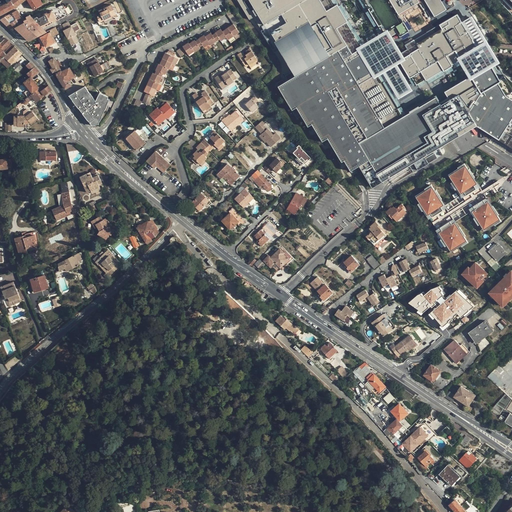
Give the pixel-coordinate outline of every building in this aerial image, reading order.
[(43,4),(40,0),(27,0),(34,10),(43,4)] [(246,0),(240,4),(249,19),(253,17),(259,27),(264,24),(292,72),(285,76),(287,80),(284,82),(282,80),(277,83),(278,85),(277,86),(297,119),(301,116),(307,127),(309,126),(311,129),(313,127),(322,142),(322,141),(324,144),(329,142),(332,146),(330,147),(333,153),(335,151),(341,162),(342,162),(344,165),(346,164),(350,171),(351,173),(354,172),(357,170),(355,168),(359,166),(363,172),(364,172),(373,187),(409,165),(411,169),(413,172),(418,170),(415,165),(425,159),(428,164),(437,158),(434,153),(425,158),(424,156),(459,135),(449,118),(450,117),(442,103),(440,104),(435,96),(402,116),(402,115),(403,114),(398,107),(398,108),(397,107),(398,106),(393,99),(392,98),(393,98),(388,91),(387,90),(387,89),(383,82),(382,82),(382,81),(378,74),(377,73),(375,74),(374,72),(373,70),(370,72),(360,54),(363,52),(360,48),(362,48),(346,22),(347,21),(337,4),(335,5),(331,0),(246,0)] [(362,0),(380,30),(383,35),(385,33),(388,38),(397,33),(399,37),(409,31),(398,14),(419,2),(417,0),(362,0)] [(440,0),(424,0),(434,17),(446,9),(440,0)] [(511,0),(502,0),(511,9),(511,0)] [(0,15),(15,8),(11,1),(2,6),(0,6),(0,15)] [(101,15),(100,15),(98,16),(97,17),(100,22),(111,16),(116,14),(111,6),(100,11),(101,15)] [(19,25),(20,24),(24,22),(23,21),(17,10),(12,13),(19,25)] [(21,34),(25,37),(43,28),(59,20),(53,10),(35,19),(29,15),(25,17),(26,19),(23,21),(24,22),(20,24),(19,25),(14,27),(21,34)] [(10,23),(6,26),(11,30),(14,27),(19,25),(12,13),(5,17),(10,23)] [(462,22),(457,14),(439,24),(439,25),(414,40),(414,39),(404,45),(407,49),(398,54),(401,59),(398,60),(409,77),(411,76),(416,85),(425,79),(426,80),(443,70),(443,71),(452,66),(452,65),(478,49),(476,46),(467,31),(462,22)] [(113,19),(111,16),(100,22),(97,17),(98,16),(97,15),(95,16),(100,26),(113,19)] [(472,16),(462,22),(467,31),(476,46),(478,49),(488,43),(472,16)] [(0,20),(6,26),(10,23),(5,17),(0,20)] [(64,30),(71,27),(69,22),(62,26),(64,30)] [(81,30),(77,24),(71,27),(64,30),(64,31),(71,45),(78,42),(74,35),(76,34),(75,33),(81,30)] [(233,25),(233,24),(227,28),(233,36),(238,32),(233,25)] [(29,41),(47,32),(43,28),(25,37),(29,41)] [(50,32),(52,36),(58,33),(55,28),(49,31),(50,32)] [(225,37),(227,40),(233,36),(227,28),(222,32),(225,37)] [(218,39),(220,41),(225,37),(222,32),(220,29),(214,33),(218,39)] [(364,35),(369,43),(377,38),(372,30),(364,35)] [(53,43),(48,33),(41,37),(46,47),(53,43)] [(218,39),(214,33),(211,36),(210,34),(204,37),(209,43),(210,45),(218,39)] [(202,45),(203,47),(209,43),(204,37),(203,35),(198,39),(202,45)] [(4,66),(8,69),(23,54),(6,39),(1,45),(0,43),(0,63),(0,64),(2,62),(5,65),(4,66)] [(194,40),(189,44),(193,51),(194,52),(199,48),(198,48),(202,45),(198,39),(195,42),(194,40)] [(182,47),(186,53),(188,55),(193,51),(189,44),(188,43),(182,47)] [(247,63),(248,65),(250,68),(255,64),(254,63),(253,61),(257,59),(250,49),(247,51),(248,54),(246,55),(247,57),(245,59),(241,61),(244,66),(247,63)] [(173,57),(167,54),(165,53),(162,59),(171,63),(174,58),(173,57)] [(55,72),(56,74),(61,70),(54,58),(49,62),(53,68),(50,70),(53,73),(55,72)] [(96,59),(87,64),(89,68),(90,67),(95,76),(110,68),(107,62),(100,66),(98,63),(96,59)] [(171,63),(162,59),(159,65),(168,69),(171,63)] [(470,76),(444,91),(448,99),(447,100),(451,106),(452,105),(465,126),(473,121),(476,126),(511,148),(511,99),(505,95),(498,83),(500,81),(488,61),(468,73),(470,76)] [(22,80),(33,93),(39,87),(32,79),(40,72),(31,62),(27,66),(31,71),(28,74),(28,75),(22,80)] [(156,71),(155,74),(161,77),(163,74),(164,75),(167,69),(158,65),(155,71),(156,71)] [(69,68),(67,69),(62,71),(61,70),(56,74),(65,89),(71,86),(67,81),(75,77),(69,68)] [(232,79),(235,77),(230,70),(223,75),(221,76),(220,74),(215,78),(222,89),(233,81),(232,79)] [(152,74),(150,79),(158,84),(161,77),(155,74),(155,75),(152,74)] [(155,90),(158,84),(150,79),(147,85),(155,90)] [(103,97),(92,82),(87,85),(70,95),(84,113),(87,110),(90,113),(86,116),(89,119),(87,121),(90,124),(91,126),(99,125),(110,100),(103,97)] [(145,92),(147,93),(153,95),(153,96),(155,90),(147,85),(144,91),(144,92),(145,92)] [(32,95),(37,102),(52,91),(49,86),(45,89),(43,87),(32,95)] [(444,91),(435,96),(440,104),(442,103),(450,117),(449,118),(459,135),(476,126),(473,121),(465,126),(452,105),(451,106),(447,100),(448,99),(444,91)] [(199,100),(198,99),(195,94),(191,97),(202,113),(210,109),(208,106),(212,104),(205,92),(201,95),(202,97),(203,98),(199,100)] [(70,95),(68,96),(76,106),(87,121),(89,119),(86,116),(90,113),(87,110),(84,113),(70,95)] [(250,98),(244,104),(252,112),(258,106),(255,103),(250,98)] [(157,108),(149,115),(158,125),(167,118),(167,119),(175,112),(167,103),(159,110),(157,108)] [(15,116),(15,126),(25,126),(25,121),(29,121),(31,124),(38,119),(33,112),(31,113),(28,110),(24,112),(24,116),(15,116)] [(226,120),(226,119),(225,118),(222,122),(230,131),(243,120),(235,112),(230,116),(226,120)] [(45,115),(55,132),(59,130),(49,113),(45,115)] [(266,143),(271,148),(280,140),(275,134),(272,136),(266,130),(264,132),(261,128),(264,126),(261,123),(255,128),(261,135),(259,137),(265,144),(266,143)] [(132,153),(145,143),(135,131),(126,139),(131,145),(127,148),(132,153)] [(214,145),(216,147),(220,150),(224,146),(222,144),(225,141),(215,131),(212,134),(213,136),(211,138),(213,141),(209,145),(212,148),(214,145)] [(204,140),(202,143),(209,150),(212,148),(209,145),(204,140)] [(199,153),(197,151),(190,158),(195,163),(196,161),(198,162),(200,165),(204,160),(207,158),(205,156),(208,153),(207,152),(209,150),(202,143),(199,145),(204,150),(201,153),(200,151),(199,153)] [(314,161),(300,146),(297,149),(298,149),(292,155),(296,159),(295,160),(300,165),(302,163),(306,168),(314,161)] [(165,147),(156,151),(160,155),(167,149),(165,147)] [(164,173),(171,165),(160,155),(156,151),(146,161),(154,168),(156,166),(164,173)] [(41,152),(41,160),(57,160),(57,152),(41,152)] [(0,170),(9,169),(9,168),(13,168),(12,159),(8,159),(6,159),(6,158),(0,158),(0,170)] [(268,164),(264,168),(269,173),(274,169),(277,172),(284,164),(277,158),(270,165),(268,164)] [(234,179),(238,175),(227,164),(217,175),(221,179),(223,177),(231,185),(236,180),(234,179)] [(465,165),(449,176),(458,189),(474,177),(465,165)] [(265,189),(269,190),(271,188),(271,185),(258,170),(253,175),(265,189)] [(81,178),(88,193),(92,191),(93,194),(102,190),(99,185),(103,183),(97,172),(92,175),(91,172),(81,178)] [(493,205),(474,177),(458,189),(462,194),(446,206),(442,200),(426,211),(445,239),(461,228),(457,222),(473,210),(477,216),(493,205)] [(55,215),(57,221),(73,214),(72,212),(75,210),(72,202),(67,182),(60,183),(63,194),(62,194),(64,205),(55,209),(57,214),(55,215)] [(249,187),(244,182),(241,185),(245,188),(235,198),(243,207),(254,197),(247,190),(249,187)] [(433,187),(417,198),(426,211),(442,200),(433,187)] [(209,200),(201,193),(192,203),(199,210),(209,200)] [(306,199),(296,193),(287,209),(295,214),(300,205),(303,206),(306,199)] [(90,204),(93,212),(100,209),(96,201),(90,204)] [(404,209),(405,208),(402,204),(398,207),(396,209),(395,207),(394,206),(392,208),(391,207),(386,212),(392,219),(393,218),(397,222),(407,212),(404,209)] [(493,205),(477,216),(486,229),(502,218),(493,205)] [(232,208),(229,211),(230,213),(238,221),(236,222),(240,226),(245,221),(232,208)] [(238,221),(230,213),(222,220),(230,228),(236,222),(238,221)] [(98,234),(107,240),(110,235),(112,236),(116,229),(110,226),(107,219),(104,220),(102,216),(92,222),(96,229),(98,228),(100,231),(98,234)] [(138,228),(147,242),(155,237),(152,233),(155,231),(149,222),(138,228)] [(381,230),(382,228),(376,222),(371,226),(372,227),(370,229),(372,231),(367,237),(370,240),(372,239),(376,243),(385,234),(381,230)] [(254,236),(258,240),(260,241),(258,243),(261,246),(274,233),(266,225),(254,236)] [(461,228),(445,239),(454,251),(470,240),(461,228)] [(16,239),(20,256),(28,253),(27,249),(39,246),(38,234),(38,233),(37,232),(35,232),(25,235),(27,238),(25,239),(24,236),(16,239)] [(122,237),(124,241),(126,240),(127,241),(131,239),(135,248),(140,246),(135,236),(130,238),(129,234),(122,237)] [(426,242),(416,246),(416,247),(418,252),(429,249),(426,242)] [(489,252),(496,260),(505,252),(498,244),(489,252)] [(483,247),(478,251),(487,262),(491,259),(484,252),(486,250),(483,247)] [(276,263),(280,267),(285,262),(287,264),(293,258),(286,251),(284,252),(280,248),(271,257),(267,254),(263,258),(265,260),(265,261),(272,268),(273,267),(276,263)] [(59,264),(60,272),(65,269),(67,272),(80,265),(78,262),(83,260),(83,259),(86,258),(83,253),(80,254),(79,254),(75,256),(59,264)] [(107,253),(96,262),(99,266),(100,265),(107,273),(105,275),(108,278),(122,265),(119,262),(119,261),(112,253),(109,256),(107,253)] [(384,254),(378,260),(382,264),(388,259),(384,254)] [(344,262),(347,265),(349,267),(347,268),(351,272),(360,264),(352,255),(344,262)] [(380,264),(374,257),(368,262),(374,269),(380,264)] [(431,261),(436,271),(442,268),(436,258),(431,261)] [(264,263),(259,259),(254,264),(259,268),(264,263)] [(410,269),(405,259),(400,262),(405,272),(410,269)] [(487,262),(491,267),(496,263),(491,259),(487,262)] [(484,271),(476,263),(470,269),(468,267),(462,274),(477,288),(482,283),(480,281),(484,277),(487,274),(484,272),(484,271)] [(419,266),(409,271),(412,276),(422,271),(419,266)] [(511,268),(508,271),(504,275),(504,274),(494,284),(494,285),(489,290),(490,291),(492,294),(501,303),(506,298),(509,295),(510,296),(511,293),(511,268)] [(390,284),(387,278),(385,274),(379,277),(383,287),(390,284)] [(30,281),(34,292),(49,288),(45,275),(32,279),(32,280),(30,281)] [(392,276),(387,278),(390,284),(392,288),(397,285),(392,276)] [(311,283),(318,291),(320,293),(319,295),(324,301),(333,293),(326,284),(324,286),(322,284),(323,282),(318,277),(311,283)] [(354,285),(349,280),(345,284),(350,289),(354,285)] [(2,288),(9,307),(22,302),(14,282),(2,288)] [(357,296),(360,301),(369,296),(366,290),(357,296)] [(234,312),(240,306),(226,293),(220,300),(234,312)] [(374,294),(370,296),(368,297),(374,306),(380,303),(374,294)] [(57,298),(52,300),(55,307),(60,305),(57,298)] [(446,328),(453,318),(431,303),(424,314),(446,328)] [(346,306),(342,312),(348,315),(351,317),(355,312),(346,306)] [(406,310),(400,306),(397,310),(403,314),(406,310)] [(344,321),(348,315),(342,312),(339,309),(335,315),(344,321)] [(377,327),(381,332),(384,336),(393,329),(388,322),(389,321),(384,314),(372,323),(376,328),(377,327)] [(290,330),(294,334),(299,329),(295,325),(294,326),(287,319),(286,320),(284,319),(281,315),(275,321),(284,329),(285,327),(289,331),(290,330)] [(390,320),(389,321),(388,322),(393,329),(396,327),(390,320)] [(416,324),(414,321),(401,331),(403,334),(416,324)] [(484,324),(478,328),(470,334),(476,342),(493,330),(487,322),(484,324)] [(407,349),(416,342),(410,335),(395,346),(394,344),(390,347),(394,352),(397,349),(401,355),(407,350),(407,349)] [(443,350),(456,364),(467,354),(459,346),(454,340),(443,350)] [(418,344),(416,342),(407,349),(407,350),(409,351),(418,344)] [(321,349),(329,358),(336,351),(337,351),(330,343),(326,346),(325,345),(321,349)] [(459,346),(467,354),(469,353),(461,344),(459,346)] [(305,346),(300,350),(304,354),(308,357),(311,354),(313,353),(305,346)] [(442,372),(445,366),(447,364),(440,358),(434,367),(441,372),(441,371),(442,372)] [(441,372),(434,367),(432,364),(424,375),(431,381),(434,380),(441,372)] [(341,377),(347,374),(343,366),(337,369),(341,377)] [(453,372),(445,366),(442,372),(449,377),(453,372)] [(372,374),(373,375),(374,374),(367,367),(362,370),(358,373),(364,379),(367,377),(372,374)] [(491,372),(488,377),(493,381),(497,377),(491,372)] [(333,374),(329,377),(337,384),(340,382),(333,374)] [(374,374),(373,375),(368,380),(373,385),(380,392),(386,386),(374,374)] [(377,394),(380,392),(373,385),(368,380),(366,382),(377,394)] [(462,386),(456,394),(455,397),(456,398),(468,405),(475,395),(462,386)] [(450,391),(445,398),(453,402),(456,398),(455,397),(456,394),(450,391)] [(389,392),(383,398),(388,404),(395,398),(389,392)] [(400,404),(392,411),(395,414),(400,420),(408,413),(400,404)] [(394,415),(395,414),(392,411),(389,408),(387,411),(393,418),(395,416),(394,415)] [(397,419),(395,421),(388,428),(394,434),(403,425),(399,421),(397,419)] [(388,428),(384,432),(394,444),(398,439),(394,434),(388,428)] [(420,428),(411,436),(419,445),(428,436),(420,428)] [(465,447),(467,444),(471,439),(466,435),(461,443),(465,447)] [(403,444),(411,452),(419,445),(411,436),(403,444)] [(433,459),(430,456),(426,451),(419,457),(424,463),(422,465),(424,468),(426,466),(427,466),(431,463),(432,464),(435,462),(433,460),(433,459)] [(468,467),(477,459),(472,454),(470,456),(466,453),(460,460),(468,467)] [(448,465),(440,474),(452,485),(460,476),(448,465)] [(453,486),(452,485),(440,474),(439,474),(432,481),(446,493),(453,486)] [(84,511),(71,500),(61,511),(84,511)] [(466,511),(465,511),(461,506),(456,500),(450,506),(455,511),(466,511)] [(466,502),(461,506),(465,511),(470,507),(466,502)] [(120,505),(121,511),(133,511),(136,511),(135,503),(120,505)]
